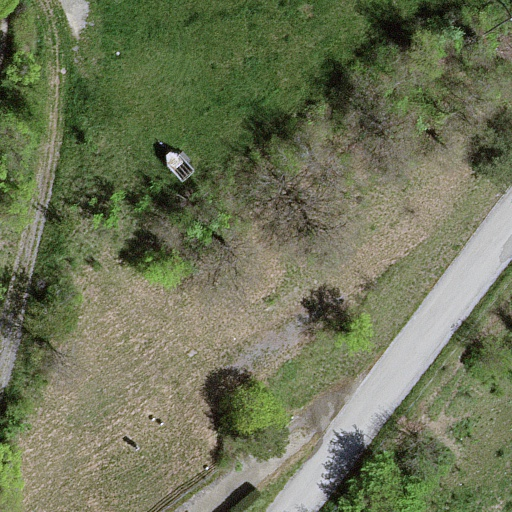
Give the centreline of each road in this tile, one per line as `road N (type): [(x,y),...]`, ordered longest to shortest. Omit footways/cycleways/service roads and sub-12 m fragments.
road 1 (unclassified): [(511,202),(278,511)]
road 2 (track): [(0,372),(56,92),(50,12),(42,0)]
